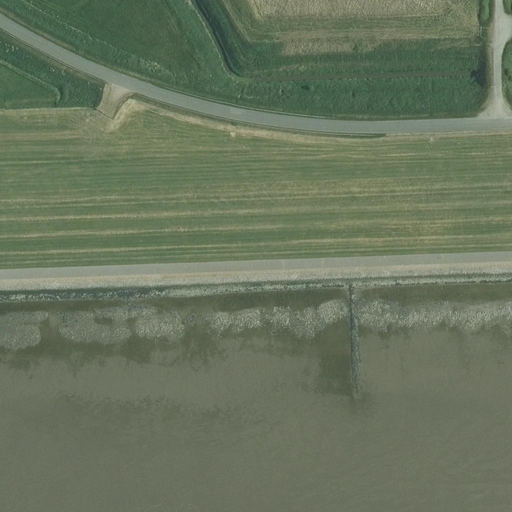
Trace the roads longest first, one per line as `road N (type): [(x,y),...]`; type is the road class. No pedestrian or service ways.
road 1 (residential): [(498,126),(347,129),(211,111),(121,83),(0,21)]
road 2 (track): [(511,256),(0,277)]
road 3 (unclassified): [(498,126),(497,0)]
